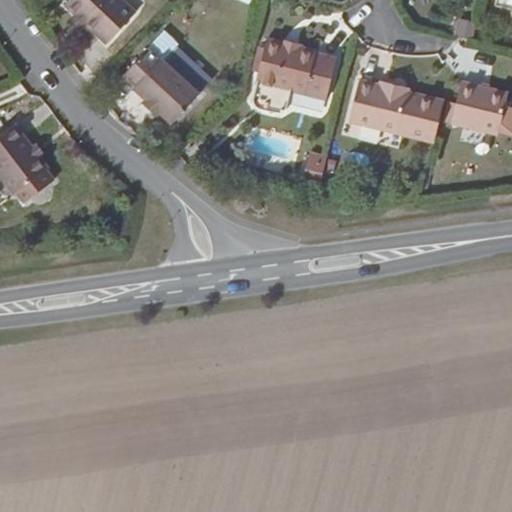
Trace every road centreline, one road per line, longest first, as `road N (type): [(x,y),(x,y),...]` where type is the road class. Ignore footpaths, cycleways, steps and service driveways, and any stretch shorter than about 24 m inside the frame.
road 1 (residential): [(0,8),(85,118),(200,226),(215,279)]
road 2 (secondary): [(215,279),(511,239)]
road 3 (secondary): [(0,309),(215,279)]
